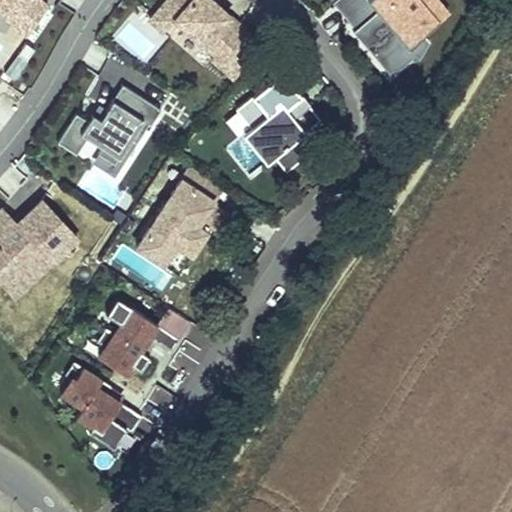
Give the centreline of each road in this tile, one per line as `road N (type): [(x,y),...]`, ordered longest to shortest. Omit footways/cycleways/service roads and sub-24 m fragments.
road 1 (residential): [(122,511),(360,160),(363,123),(354,92),(280,0)]
road 2 (residential): [(105,0),(0,157)]
